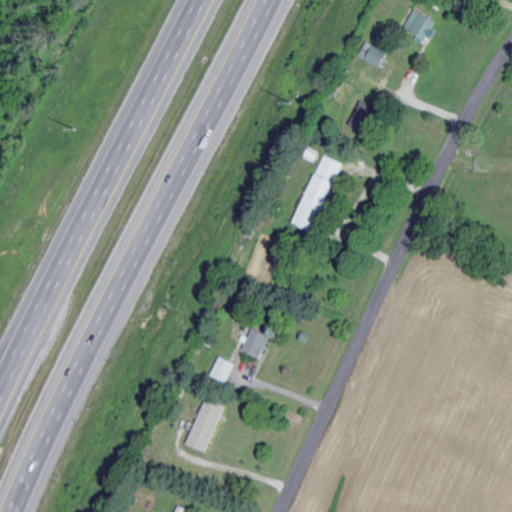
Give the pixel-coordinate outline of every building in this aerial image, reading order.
[(405,27),(431,39),(440,20),(414,8),(405,27)] [(359,55),(384,66),(390,51),(366,40),(359,55)] [(298,222),(317,230),(344,163),(325,155),(298,222)] [(247,352),(267,357),(273,333),(253,327),(247,352)] [(229,382),(239,363),(223,355),(213,375),(229,382)] [(193,445),(214,451),(226,404),(204,398),(193,445)]
